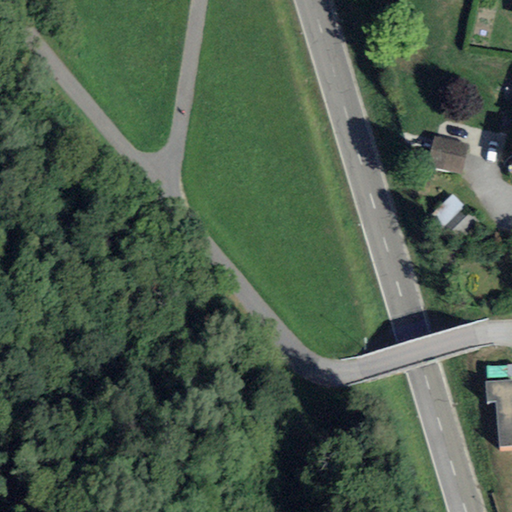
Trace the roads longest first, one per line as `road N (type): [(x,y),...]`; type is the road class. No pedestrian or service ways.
road 1 (secondary): [(311,0),(466,511)]
road 2 (residential): [(511,334),(347,373),(308,365),(289,353),(169,205)]
road 3 (residential): [(169,205),(28,0)]
road 4 (residential): [(169,205),(200,0)]
